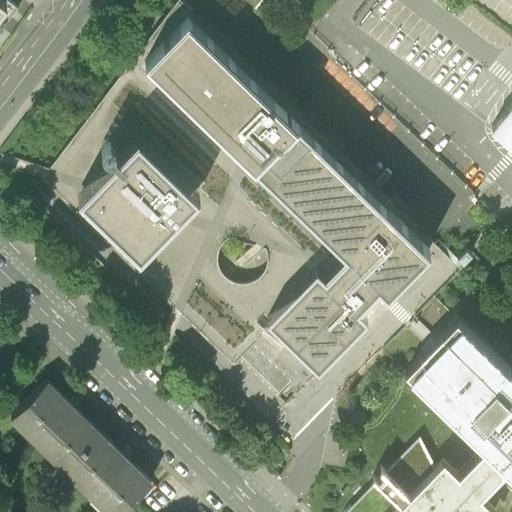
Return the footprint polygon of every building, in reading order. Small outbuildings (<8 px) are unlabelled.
[(345,248),(386,206),(313,137),(188,17),(147,58),(273,179),(345,248)] [(511,98),(486,129),(511,150),(511,98)] [(198,188),(136,129),(77,190),(139,249),(198,188)] [(402,222),(386,206),(345,248),(335,257),(321,272),(316,266),(268,316),(320,366),(367,316),(358,308),(370,296),(381,284),(390,292),(431,250),(402,222)] [(473,253),(467,248),(454,262),(460,267),(473,253)] [(511,368),(461,319),(435,344),(405,373),(483,447),(459,472),(444,457),(437,464),(390,511),(492,511),(496,509),(481,494),(505,470),(511,476),(511,368)] [(11,416),(63,466),(100,428),(47,378),(11,416)] [(120,511),(152,479),(100,428),(63,466),(110,511),(120,511)] [(343,511),(390,511),(437,464),(420,434),(386,468),(382,464),(371,475),(375,480),(343,511)]
